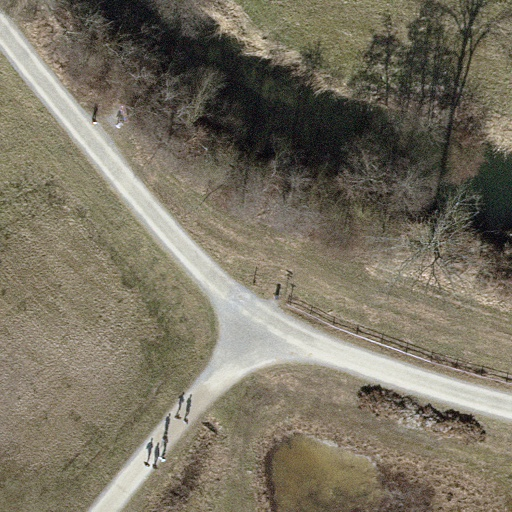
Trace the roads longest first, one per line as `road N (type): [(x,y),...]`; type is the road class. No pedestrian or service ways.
road 1 (track): [(257,326),(0,25)]
road 2 (track): [(511,407),(257,326)]
road 3 (track): [(257,326),(100,511)]
